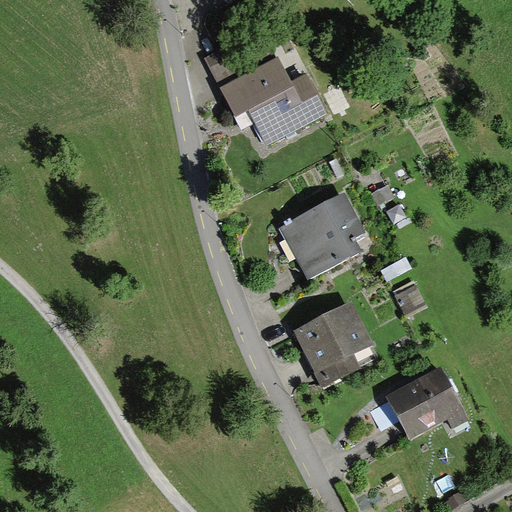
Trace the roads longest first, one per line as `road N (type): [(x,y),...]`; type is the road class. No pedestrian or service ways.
road 1 (unclassified): [(331,511),(255,360),(192,187),(159,0)]
road 2 (track): [(0,268),(62,333),(185,511)]
